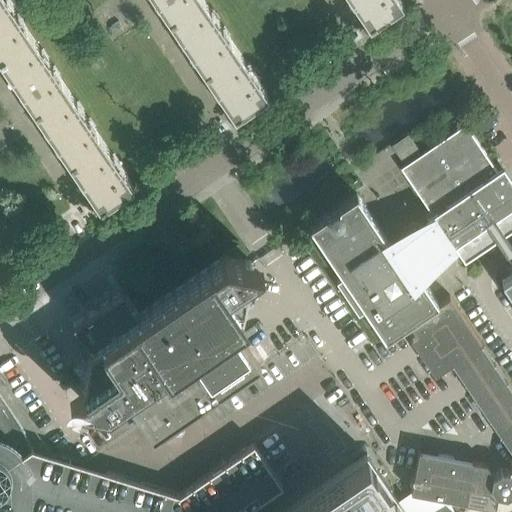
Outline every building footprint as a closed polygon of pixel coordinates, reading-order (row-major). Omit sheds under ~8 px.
[(0,0),(0,52),(30,32),(7,0),(0,0)] [(156,0),(166,14),(185,0),(156,0)] [(185,0),(166,14),(200,64),(233,42),(204,0),(185,0)] [(400,0),(353,0),(369,23),(402,1),(400,0)] [(30,32),(0,52),(0,58),(31,105),(64,83),(30,32)] [(233,42),(200,64),(234,114),(267,92),(264,88),(233,42)] [(31,105),(66,155),(98,133),(64,83),(31,105)] [(326,213),(309,225),(343,274),(336,279),(358,311),(365,307),(384,336),(385,337),(400,327),(409,321),(438,301),(417,270),(428,263),(430,266),(439,260),(437,257),(454,245),(465,262),(498,239),(511,259),(511,245),(505,234),(511,229),(511,178),(507,171),(503,165),(497,169),(494,165),(465,122),(400,166),(432,214),(415,225),(413,222),(404,228),(406,231),(390,242),(357,193),(352,196),(338,205),(339,206),(338,208),(337,208),(336,208),(335,208),(334,208),(331,211),(330,211),(330,212),(329,213),(329,214),(327,214),(326,213)] [(98,133),(66,155),(100,206),(132,184),(98,133)] [(82,387),(69,396),(80,398),(107,403),(120,394),(139,420),(153,441),(172,428),(182,430),(184,420),(261,367),(238,333),(213,350),(204,337),(241,311),(242,309),(249,271),(251,270),(262,263),(252,261),(251,260),(225,255),(224,255),(139,313),(127,296),(123,289),(122,290),(98,306),(88,304),(85,315),(73,324),(90,348),(82,387)] [(511,270),(501,278),(511,293),(511,270)] [(438,301),(409,321),(410,322),(416,332),(410,336),(435,372),(452,360),(511,448),(511,456),(509,470),(501,468),(493,473),(485,462),(419,449),(417,455),(411,488),(411,490),(478,503),(495,506),(497,493),(506,494),(511,490),(511,388),(480,341),(481,341),(449,294),(438,301)] [(0,511),(407,511),(367,452),(278,511),(241,511),(282,483),(253,441),(179,492),(31,445),(5,463),(0,454),(0,511)]
